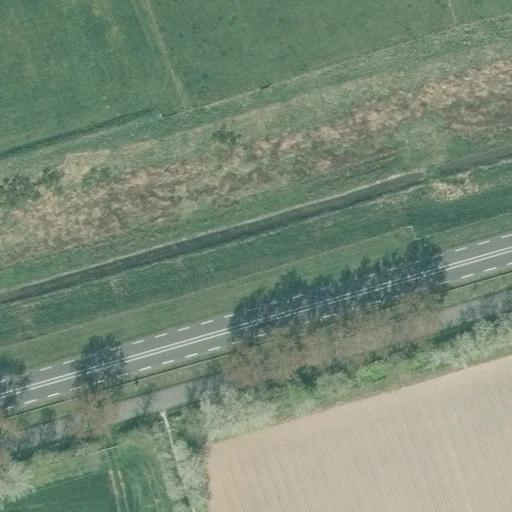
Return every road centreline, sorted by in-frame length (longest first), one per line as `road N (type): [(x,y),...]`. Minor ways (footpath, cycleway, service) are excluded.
road 1 (primary): [(0,396),(511,249)]
road 2 (unclassified): [(0,445),(511,299)]
